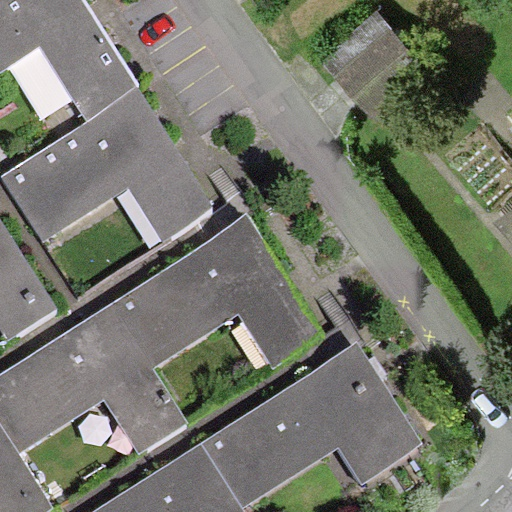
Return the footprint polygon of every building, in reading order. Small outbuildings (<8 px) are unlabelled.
[(0,0),(0,78),(42,52),(88,126),(140,94),(97,25),(81,0),(0,0)] [(324,57),(371,108),(427,58),(380,7),(324,57)] [(177,156),(140,94),(88,126),(4,177),(44,241),(130,188),(165,243),(213,214),(177,156)] [(511,199),(495,214),(511,233),(511,199)] [(59,313),(0,220),(0,330),(9,345),(59,313)] [(247,222),(115,306),(154,368),(237,314),(274,371),(323,340),(285,282),(247,222)] [(191,425),(154,368),(115,306),(90,322),(0,379),(0,428),(18,457),(105,402),(141,457),(191,425)] [(358,349),(203,447),(244,511),(341,449),(364,486),(422,450),(374,374),(358,349)] [(53,511),(18,457),(0,428),(0,511),(53,511)] [(180,462),(98,511),(244,511),(203,447),(180,462)]
